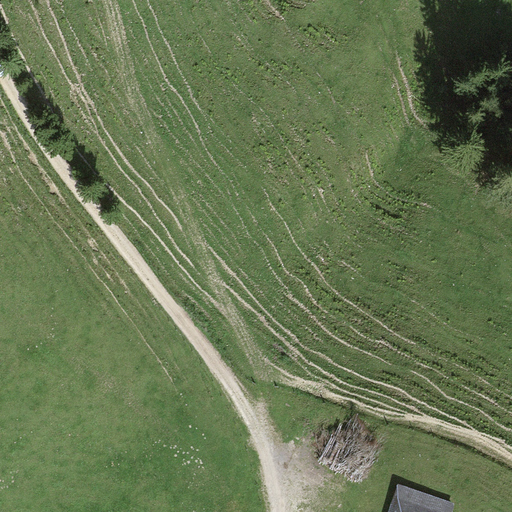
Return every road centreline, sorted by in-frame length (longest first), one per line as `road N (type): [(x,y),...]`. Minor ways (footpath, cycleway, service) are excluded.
road 1 (track): [(276,511),(240,404),(114,240),(0,58)]
road 2 (track): [(261,468),(262,374),(127,72),(105,0)]
